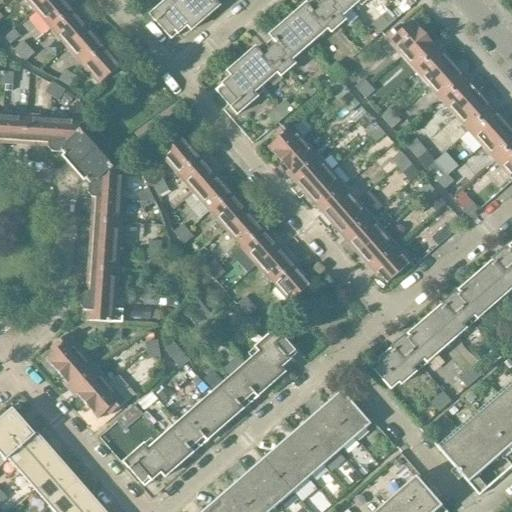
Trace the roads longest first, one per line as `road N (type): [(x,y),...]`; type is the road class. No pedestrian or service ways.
road 1 (residential): [(180,74),(385,316)]
road 2 (residential): [(7,360),(59,305),(67,194),(50,174),(0,171)]
road 3 (residential): [(162,511),(341,357)]
road 4 (residential): [(475,511),(341,357)]
road 5 (residential): [(139,511),(17,372)]
road 6 (residential): [(385,316),(511,205)]
